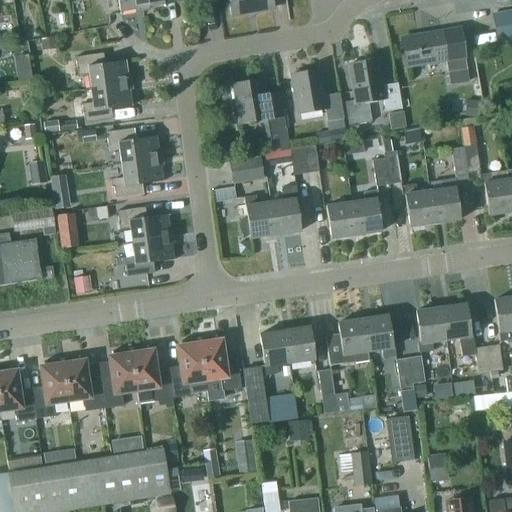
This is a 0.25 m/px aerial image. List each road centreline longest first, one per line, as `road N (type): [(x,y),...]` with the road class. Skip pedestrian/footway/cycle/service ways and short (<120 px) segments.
road 1 (residential): [(211,297),(181,92),(192,63),(213,52),(317,35),(362,0)]
road 2 (residential): [(211,297),(511,255)]
road 3 (residential): [(0,333),(211,297)]
